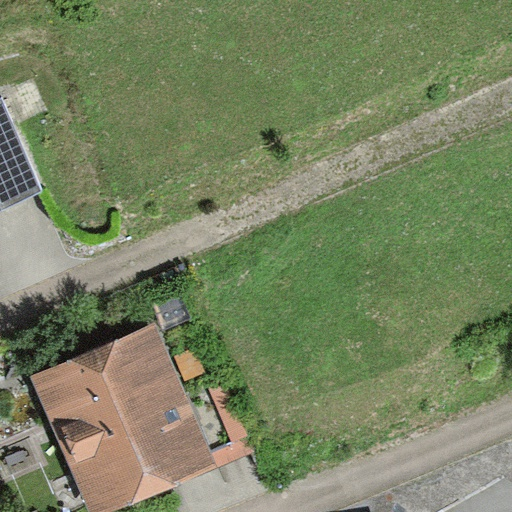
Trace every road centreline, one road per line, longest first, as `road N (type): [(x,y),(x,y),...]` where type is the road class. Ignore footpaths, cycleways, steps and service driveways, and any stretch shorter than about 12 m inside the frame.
road 1 (residential): [(511,113),(178,257),(0,323)]
road 2 (residential): [(322,511),(511,431)]
